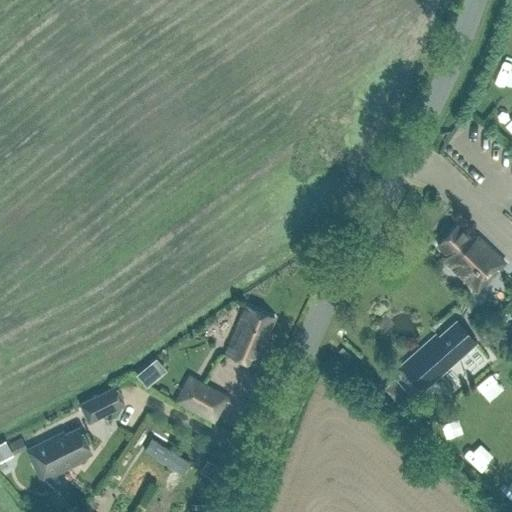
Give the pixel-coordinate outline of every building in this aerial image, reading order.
[(477,291),(505,263),(478,235),(474,240),(458,224),(438,243),(454,259),(450,264),(477,291)] [(245,305),(225,353),(253,365),(273,317),(245,305)] [(421,389),(475,342),(456,321),(402,368),(421,389)] [(186,380),(175,399),(213,420),(223,400),(186,380)] [(115,385),(79,403),(88,421),(124,403),(115,385)] [(113,431),(127,440),(139,422),(125,413),(113,431)] [(27,448),(41,478),(48,474),(47,472),(55,468),(56,470),(68,465),(66,462),(90,450),(78,427),(63,434),(62,431),(27,448)] [(109,478),(98,494),(112,504),(123,487),(109,478)]
